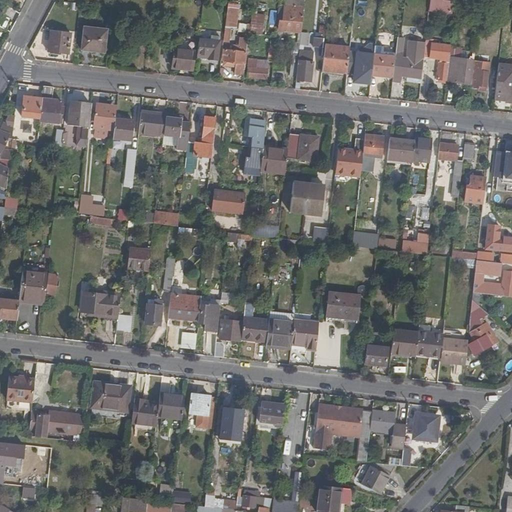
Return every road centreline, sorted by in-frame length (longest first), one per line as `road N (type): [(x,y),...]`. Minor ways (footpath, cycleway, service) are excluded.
road 1 (residential): [(0,344),(510,403)]
road 2 (residential): [(4,65),(511,127)]
road 3 (tertiary): [(510,403),(411,511)]
